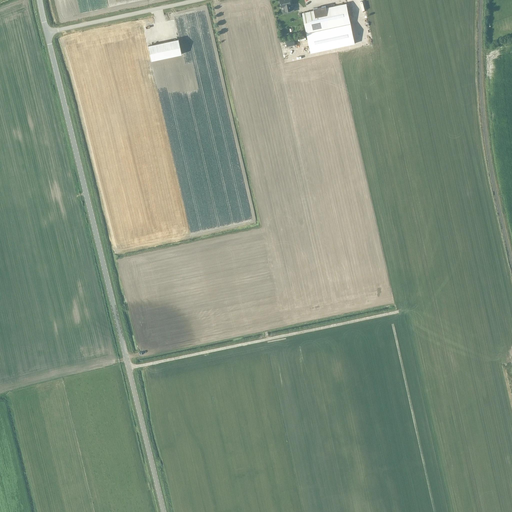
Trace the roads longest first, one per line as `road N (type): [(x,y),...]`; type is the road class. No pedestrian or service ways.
road 1 (unclassified): [(162,511),(45,33)]
road 2 (unclassified): [(45,33),(197,0)]
